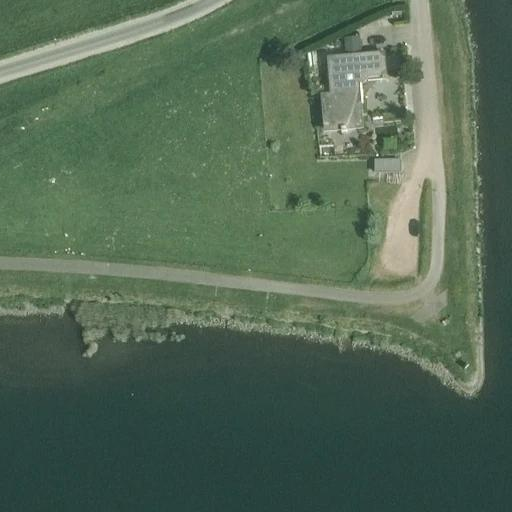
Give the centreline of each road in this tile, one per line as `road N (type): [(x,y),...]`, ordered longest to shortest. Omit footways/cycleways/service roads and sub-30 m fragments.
road 1 (unclassified): [(419,0),(430,144),(400,256)]
road 2 (unclassified): [(0,75),(218,0)]
